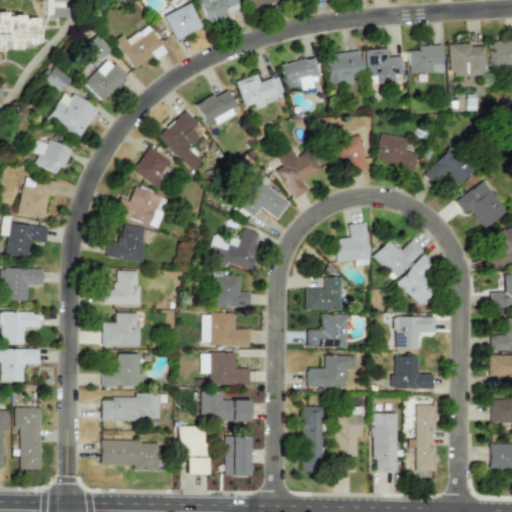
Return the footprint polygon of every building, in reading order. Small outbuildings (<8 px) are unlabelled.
[(40,0),(40,18),(61,18),(61,0),(40,0)] [(236,8),(232,0),(194,0),(204,24),(225,16),(224,13),(236,8)] [(277,0),(242,0),(244,8),(278,3),(277,0)] [(198,27),(186,2),(160,15),(172,40),(198,27)] [(0,49),(1,38),(6,42),(6,49),(17,50),(18,40),(26,45),(39,42),(34,18),(0,14),(0,49)] [(121,39),(118,35),(111,39),(128,68),(149,55),(151,59),(162,52),(145,24),(121,39)] [(107,49),(93,34),(83,44),(96,59),(107,49)] [(511,39),(487,40),(488,69),(511,68),(511,39)] [(446,76),(481,74),(480,45),(467,45),(467,43),(445,43),(446,76)] [(406,72),(439,71),(439,44),(414,45),(414,50),(406,50),(406,72)] [(362,49),(363,84),(391,83),(391,74),(398,73),(398,56),(384,56),(383,48),(362,49)] [(355,50),(321,54),(324,85),(359,81),(355,50)] [(103,57),(79,82),(99,101),(123,75),(103,57)] [(282,92),(309,87),(307,79),(315,78),(311,57),(277,64),(282,92)] [(54,76),(47,70),(41,77),(57,90),(63,82),(55,75),(54,76)] [(260,99),(280,92),(274,75),(255,82),(252,73),(231,81),(240,106),(250,103),(252,109),(262,105),(260,99)] [(192,104),(204,127),(234,111),(221,88),(192,104)] [(54,100),(42,119),(75,139),(94,109),(69,93),(62,105),(54,100)] [(187,171),(197,161),(184,147),(201,131),(181,110),(154,135),(187,171)] [(404,138),(376,133),(371,163),(410,170),(413,153),(402,151),(404,138)] [(343,154),(347,173),(363,169),(355,135),(331,140),(335,156),(343,154)] [(52,173),(56,165),(60,167),(68,149),(44,138),(42,143),(32,139),(27,151),(33,154),(29,163),(52,173)] [(166,160),(145,146),(129,171),(153,187),(160,177),(156,175),(166,160)] [(454,184),(468,168),(445,146),(419,174),(431,184),(441,173),(454,184)] [(273,156),(279,166),(272,170),(288,198),(303,190),(298,180),(316,170),(305,149),(292,156),(288,148),(273,156)] [(13,213),(40,218),(44,194),(52,196),(54,181),(21,175),(13,213)] [(285,203),(257,180),(236,207),(249,217),(257,207),(272,219),(285,203)] [(465,208),(479,227),(502,211),(479,180),(451,200),(460,212),(465,208)] [(153,228),(164,198),(131,186),(125,201),(116,197),(111,212),(153,228)] [(350,260),(351,265),(365,264),(361,221),(344,223),(345,237),(329,238),(331,262),(350,260)] [(44,227),(5,222),(2,254),(24,257),(26,241),(42,242),(44,227)] [(142,227),(118,224),(115,243),(104,241),(101,256),(137,262),(142,227)] [(490,265),(511,261),(511,227),(484,232),(490,265)] [(246,269),(256,232),(239,228),(236,239),(226,236),(225,241),(209,236),(203,257),(246,269)] [(418,250),(407,239),(396,251),(384,239),(368,256),(391,278),(418,250)] [(415,304),(429,289),(420,280),(432,267),(418,254),(391,283),(415,304)] [(23,283),(38,284),(38,268),(0,267),(0,299),(23,300),(23,283)] [(99,304),(135,304),(136,286),(133,286),(133,270),(111,270),(111,289),(99,289),(99,304)] [(511,273),(500,274),(501,291),(486,291),(486,307),(511,306),(511,273)] [(246,306),(246,291),(235,291),(236,275),(209,274),(208,305),(246,306)] [(300,309),(337,310),(337,277),(320,276),(320,288),(301,288),(300,309)] [(0,343),(20,344),(20,326),(35,327),(36,311),(0,311),(0,343)] [(134,345),(135,312),(111,312),(111,322),(98,322),(97,345),(134,345)] [(231,328),(231,313),(207,312),(206,345),(245,345),(245,328),(231,328)] [(197,313),(196,343),(205,343),(206,314),(197,313)] [(302,346),(342,347),(343,314),(317,313),(316,329),(302,329),(302,346)] [(414,348),(414,331),(430,331),(430,316),(391,316),(390,348),(414,348)] [(511,349),(511,317),(502,317),(502,334),(487,334),(486,349),(511,349)] [(0,380),(19,380),(19,363),(35,364),(35,348),(0,348),(0,380)] [(230,352),(195,352),(196,373),(205,372),(205,384),(245,383),(245,367),(231,368),(230,352)] [(136,386),(137,353),(113,353),(112,371),(97,370),(97,385),(136,386)] [(351,355),(319,354),(319,368),(303,367),(302,386),(341,387),(342,369),(351,369),(351,355)] [(414,356),(389,355),(389,388),(429,388),(429,373),(413,373),(414,356)] [(485,376),(503,376),(502,388),(511,388),(511,355),(485,355),(485,376)] [(245,399),(218,399),(218,391),(196,391),(196,419),(244,420),(245,399)] [(96,419),(155,420),(155,393),(131,392),(131,397),(107,396),(107,400),(97,399),(96,419)] [(486,420),(511,420),(511,398),(487,398),(486,420)] [(410,471),(430,471),(431,404),(411,404),(411,439),(405,439),(405,446),(411,446),(410,471)] [(317,405),(297,406),(298,471),(317,471),(317,405)] [(357,406),(344,406),(344,413),(332,413),(331,470),(351,470),(351,436),(357,436),(357,406)] [(15,468),(35,469),(37,407),(10,407),(10,428),(15,428),(15,468)] [(392,413),(367,412),(367,458),(372,458),(372,471),(392,471),(392,413)] [(202,455),(202,442),(199,442),(199,425),(173,426),(174,449),(180,449),(181,455),(202,455)] [(218,475),(243,476),(245,436),(220,435),(218,475)] [(96,440),(95,464),(128,464),(128,470),(153,470),(154,441),(96,440)] [(484,468),(511,468),(511,443),(485,443),(484,468)] [(181,473),(202,473),(202,457),(181,456),(181,473)]
